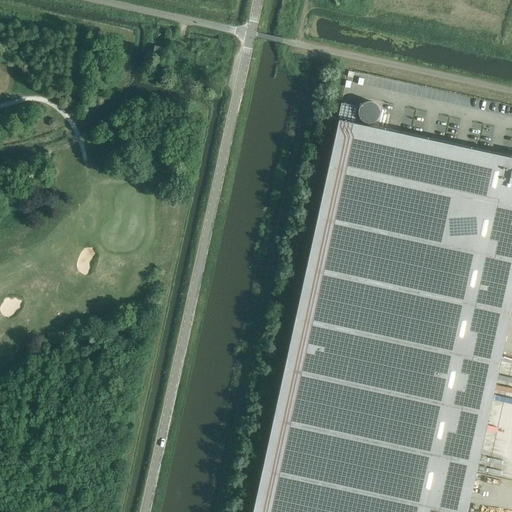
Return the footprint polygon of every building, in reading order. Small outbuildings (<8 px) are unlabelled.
[(162,55),(164,47),(155,45),(153,53),(162,55)] [(357,106),(356,106),(341,103),(338,118),(354,122),(357,106)] [(400,129),(410,132),(416,110),(406,107),(400,129)] [(511,156),(337,119),(251,511),(466,511),(511,303),(511,156)] [(469,137),(467,144),(489,149),(495,126),(473,121),(469,137)]
